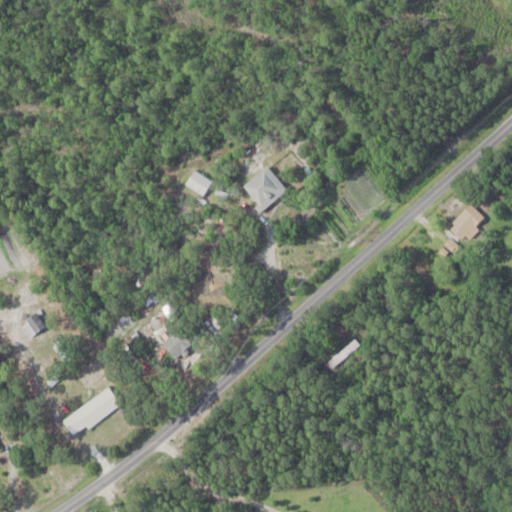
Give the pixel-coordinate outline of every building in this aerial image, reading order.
[(487,217),(469,202),(448,228),(465,243),(487,217)] [(29,335),(45,326),(37,312),(21,321),(29,335)] [(193,342),(177,327),(162,343),(177,357),(193,342)] [(359,344),(355,339),(330,359),(335,364),(359,344)] [(65,419),(77,435),(121,403),(109,386),(65,419)]
